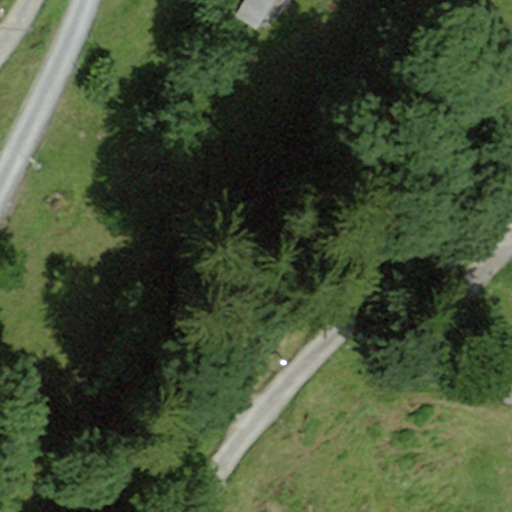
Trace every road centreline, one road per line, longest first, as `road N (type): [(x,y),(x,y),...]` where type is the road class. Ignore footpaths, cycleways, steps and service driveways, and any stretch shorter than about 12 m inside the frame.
road 1 (residential): [(189,511),(266,407),(370,299),(432,260),(511,235)]
road 2 (residential): [(0,179),(51,85),(81,0)]
